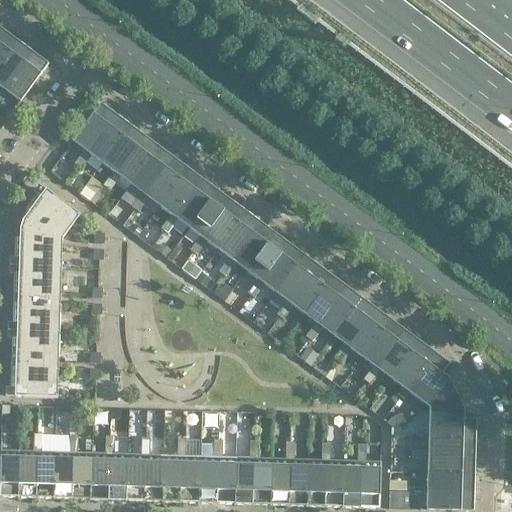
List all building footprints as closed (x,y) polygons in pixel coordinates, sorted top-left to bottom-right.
[(0,69),(19,44),(5,33),(0,39),(0,69)] [(5,92),(33,54),(19,44),(0,69),(0,88),(2,90),(5,92)] [(0,98),(3,101),(8,95),(20,104),(49,66),(33,54),(5,92),(2,90),(0,92),(0,98)] [(88,154),(116,116),(101,105),(73,143),(84,152),(88,154)] [(102,165),(130,127),(116,116),(88,154),(84,152),(79,159),(86,164),(91,157),(102,165)] [(117,176),(145,138),(130,127),(102,165),(113,173),(117,176)] [(115,185),(120,178),(131,187),(159,149),(145,138),(117,176),(113,173),(108,180),(115,185)] [(145,197),(174,160),(159,149),(131,187),(142,195),(145,197)] [(81,170),(86,164),(79,159),(74,165),(81,170)] [(144,207),(149,200),(160,208),(188,170),(174,160),(145,197),(142,195),(137,202),(144,207)] [(174,219),(203,181),(188,170),(160,208),(171,216),(174,219)] [(110,192),(115,185),(108,180),(103,187),(110,192)] [(189,230),(217,192),(203,181),(174,219),(171,216),(166,223),(173,228),(178,221),(189,230)] [(62,241),(80,218),(46,192),(41,199),(37,196),(25,212),(29,215),(23,222),(20,231),(20,240),(15,240),(14,260),(19,261),(19,268),(61,269),(62,241)] [(203,241),(232,203),(217,192),(189,230),(200,238),(203,241)] [(139,213),(144,207),(137,202),(132,208),(139,213)] [(218,251),(246,214),(232,203),(203,241),(200,238),(195,245),(202,250),(207,243),(218,251)] [(233,262),(261,225),(246,214),(218,251),(229,260),(233,262)] [(168,235),(173,228),(166,223),(161,230),(168,235)] [(247,273),(275,235),(261,225),(233,262),(229,260),(224,267),(231,272),(236,265),(247,273)] [(103,246),(103,235),(95,235),(95,245),(103,246)] [(261,284),(289,246),(275,235),(247,273),(258,281),(261,284)] [(197,257),(202,250),(195,245),(190,252),(197,257)] [(259,293),(264,286),(276,295),(304,257),(289,246),(261,284),(258,281),(253,288),(259,293)] [(102,262),(103,252),(95,251),(94,262),(102,262)] [(290,305),(318,267),(304,257),(276,295),(287,303),(290,305)] [(226,278),(231,272),(224,267),(219,273),(226,278)] [(288,314),(293,308),(305,316),(333,278),(318,267),(290,305),(287,303),(282,310),(288,314)] [(59,335),(60,296),(61,269),(19,268),(18,276),(14,276),(12,326),(17,326),(17,333),(59,335)] [(319,327),(347,289),(333,278),(305,316),(316,325),(319,327)] [(254,300),(259,293),(253,288),(248,295),(254,300)] [(317,336),(322,329),(334,338),(362,300),(347,289),(319,327),(316,325),(311,331),(317,336)] [(101,300),(101,290),(93,290),(93,300),(101,300)] [(348,349),(376,311),(362,300),(334,338),(345,346),(348,349)] [(101,317),(101,306),(93,306),(93,316),(101,317)] [(283,321),(288,314),(282,310),(277,316),(283,321)] [(346,358),(351,351),(362,359),(391,322),(376,311),(348,349),(345,346),(340,353),(346,358)] [(377,370),(405,332),(391,322),(362,359),(374,368),(377,370)] [(312,343),(317,336),(311,331),(306,338),(312,343)] [(375,379),(380,373),(391,381),(420,343),(405,332),(377,370),(374,368),(369,374),(375,379)] [(57,400),(58,361),(59,335),(17,333),(16,341),(12,340),(10,390),(15,391),(15,399),(57,400)] [(406,392),(434,354),(420,343),(391,381),(402,389),(397,396),(404,401),(409,394),(406,392)] [(341,365),(346,358),(340,353),(335,360),(341,365)] [(406,392),(409,394),(429,409),(456,396),(449,381),(442,376),(449,365),(434,354),(406,392)] [(99,365),(99,355),(91,355),(91,365),(99,365)] [(98,382),(99,371),(91,371),(90,381),(98,382)] [(370,386),(375,379),(369,374),(364,381),(370,386)] [(463,421),(464,411),(456,396),(429,409),(428,439),(476,440),(476,421),(463,421)] [(10,416),(10,407),(2,407),(2,416),(10,416)] [(42,445),(42,436),(34,436),(34,444),(42,445)] [(78,446),(78,437),(70,437),(70,445),(78,446)] [(114,447),(114,438),(106,438),(106,447),(114,447)] [(150,448),(150,440),(142,439),(141,448),(150,448)] [(475,458),(476,440),(428,439),(428,453),(428,457),(475,458)] [(186,449),(186,441),(178,440),(177,449),(186,449)] [(222,450),(222,442),(214,442),(214,450),(222,450)] [(258,451),(258,443),(250,443),(250,451),(258,451)] [(42,453),(42,445),(34,444),(33,453),(19,452),(18,499),(36,500),(37,453),(42,453)] [(294,452),(294,444),(286,444),(286,452),(294,452)] [(78,454),(78,446),(70,445),(69,454),(55,453),(54,501),(72,501),(73,454),(78,454)] [(330,454),(330,445),(322,445),(322,453),(330,454)] [(366,455),(366,446),(358,446),(358,454),(366,455)] [(114,455),(114,447),(106,447),(105,455),(91,455),(90,502),(108,502),(109,455),(114,455)] [(150,456),(150,448),(141,448),(141,456),(127,456),(126,503),(144,503),(145,456),(150,456)] [(186,457),(186,449),(177,449),(177,457),(163,457),(162,504),(180,504),(181,457),(186,457)] [(222,459),(222,450),(214,450),(214,458),(200,458),(198,505),(216,506),(218,458),(222,459)] [(258,460),(258,451),(250,451),(250,459),(236,459),(234,506),(252,507),(254,460),(258,460)] [(0,498),(18,499),(19,452),(1,452),(0,473),(0,498)] [(294,461),(294,452),(286,452),(285,461),(272,460),(270,507),(288,508),(290,461),(294,461)] [(419,461),(420,453),(411,452),(411,461),(419,461)] [(54,501),(55,453),(42,453),(37,453),(36,500),(54,501)] [(330,462),(330,454),(322,453),(321,462),(308,461),(306,508),(324,509),(326,462),(330,462)] [(428,457),(428,453),(420,453),(419,461),(428,461),(427,475),(474,476),(475,458),(428,457)] [(91,455),(78,454),(73,454),(72,501),(90,502),(91,455)] [(366,463),(366,455),(358,454),(357,463),(344,462),(342,510),(360,510),(362,463),(366,463)] [(127,456),(114,455),(109,455),(108,502),(126,503),(127,456)] [(162,504),(163,457),(150,456),(145,456),(144,503),(162,504)] [(200,458),(186,457),(181,457),(180,504),(198,505),(200,458)] [(236,459),(222,459),(218,458),(216,506),(234,506),(236,459)] [(270,507),(272,460),(258,460),(254,460),(252,507),(270,507)] [(308,461),(294,461),(290,461),(288,508),(306,508),(308,461)] [(342,510),(344,462),(330,462),(326,462),(324,509),(342,510)] [(381,464),(366,463),(362,463),(360,510),(379,511),(381,464)] [(474,494),(474,476),(427,475),(427,489),(418,489),(418,497),(427,497),(427,493),(474,494)] [(418,497),(418,489),(410,488),(410,497),(418,497)] [(427,493),(427,497),(426,511),(432,511),(473,511),(474,494),(427,493)]
